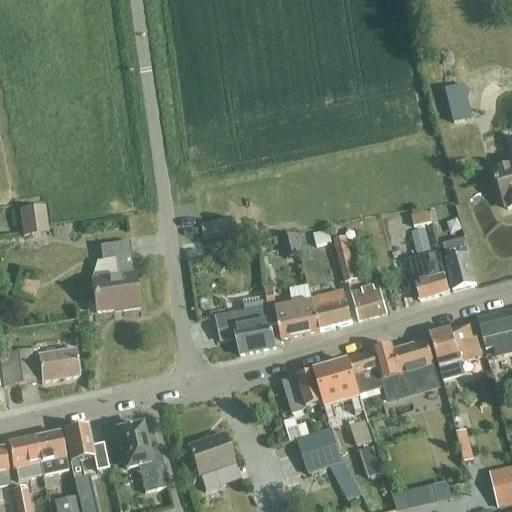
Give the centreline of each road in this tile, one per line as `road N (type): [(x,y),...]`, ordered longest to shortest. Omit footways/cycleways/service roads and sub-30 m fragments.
road 1 (tertiary): [(194,384),(511,296)]
road 2 (residential): [(194,384),(145,69)]
road 3 (tertiary): [(0,432),(194,384)]
